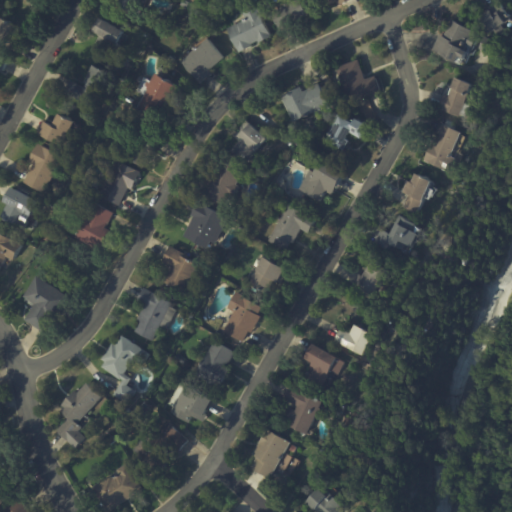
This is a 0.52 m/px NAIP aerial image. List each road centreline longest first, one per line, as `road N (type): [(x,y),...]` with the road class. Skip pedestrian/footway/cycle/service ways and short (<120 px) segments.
road 1 (residential): [(28,377),(98,330),(226,109),(266,79),(448,0)]
road 2 (residential): [(176,511),(221,465),(413,135),(419,87),(400,20)]
road 3 (residential): [(73,511),(36,432),(28,377),(0,323)]
road 4 (residential): [(0,140),(75,0)]
